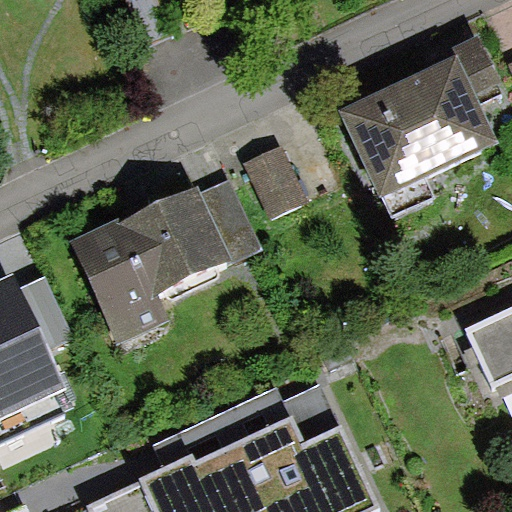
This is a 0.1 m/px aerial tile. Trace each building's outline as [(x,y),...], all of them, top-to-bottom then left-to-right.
[(335,129),(370,207),(483,151),(448,76),(335,129)] [(283,149),(246,166),(271,220),(307,203),(283,149)] [(231,182),(200,196),(230,262),(261,248),(231,182)] [(230,262),(200,196),(78,249),(120,345),(169,324),(157,296),(230,262)] [(13,273),(0,278),(0,422),(68,391),(50,352),(21,292),(13,273)] [(49,279),(21,292),(50,352),(78,339),(49,279)] [(283,419),(85,511),(372,511),(332,428),(296,445),(283,419)]
